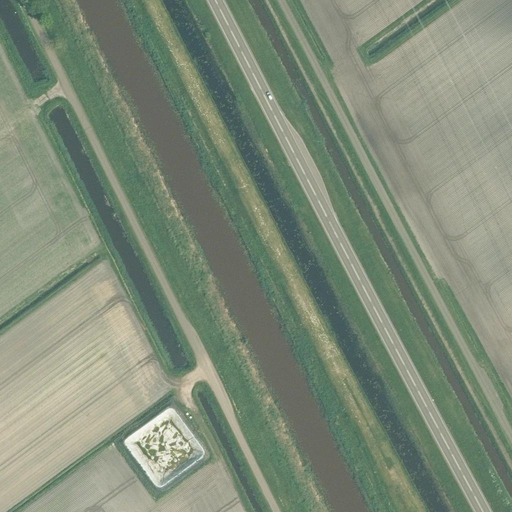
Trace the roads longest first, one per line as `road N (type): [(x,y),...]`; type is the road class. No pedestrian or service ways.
road 1 (trunk): [(488,511),(221,0)]
road 2 (unclassified): [(277,511),(25,0)]
road 3 (unclassified): [(511,437),(280,0)]
